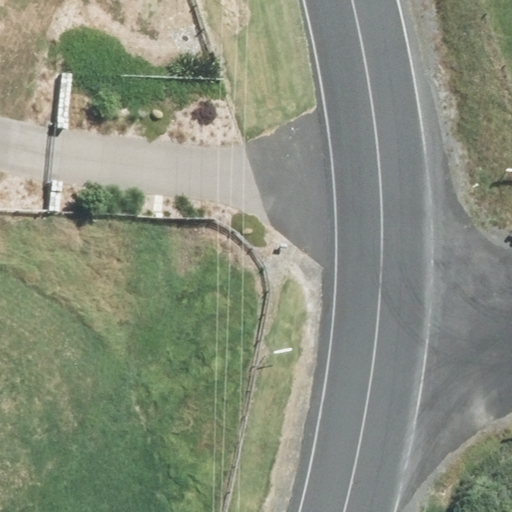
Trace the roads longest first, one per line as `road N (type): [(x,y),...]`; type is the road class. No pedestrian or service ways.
road 1 (unclassified): [(373,351),(386,272),(372,51),(359,0)]
road 2 (unclassified): [(345,511),(373,351)]
road 3 (unclassified): [(373,351),(511,336)]
